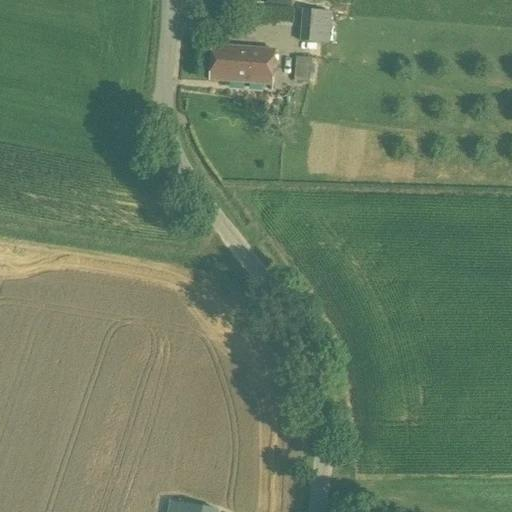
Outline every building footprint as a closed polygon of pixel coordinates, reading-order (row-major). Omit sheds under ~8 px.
[(291,28),(293,8),(257,5),(255,25),(291,28)] [(329,44),(331,12),(302,10),(299,42),(329,44)] [(272,86),(275,51),(212,46),(210,81),(272,86)] [(308,83),(310,59),(296,58),(294,82),(308,83)] [(170,502),(167,511),(218,511),(219,511),(170,502)]
